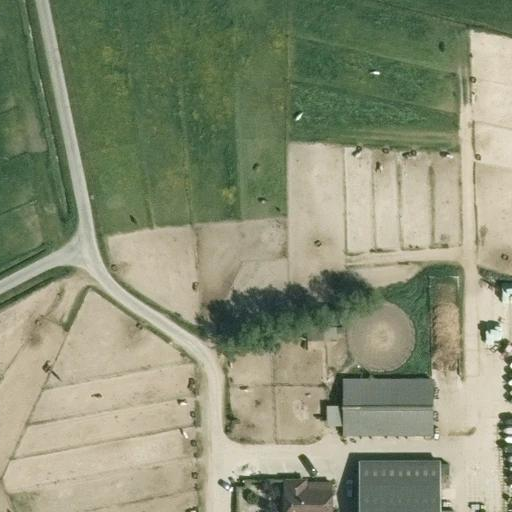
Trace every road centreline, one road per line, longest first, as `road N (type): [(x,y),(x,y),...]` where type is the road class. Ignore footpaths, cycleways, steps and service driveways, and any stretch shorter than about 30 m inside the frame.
road 1 (unclassified): [(77,243),(113,289),(209,364),(217,511)]
road 2 (unclassified): [(41,0),(85,220),(77,243)]
